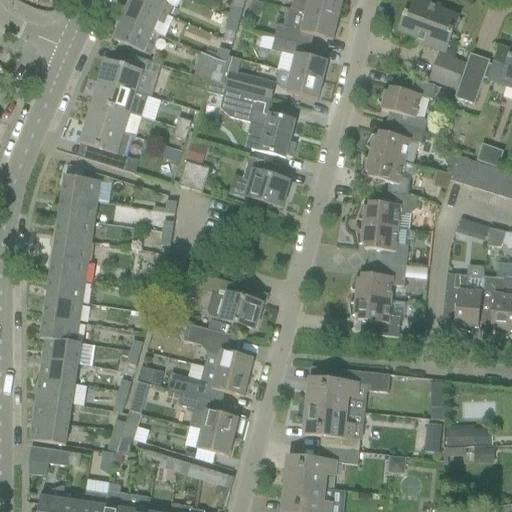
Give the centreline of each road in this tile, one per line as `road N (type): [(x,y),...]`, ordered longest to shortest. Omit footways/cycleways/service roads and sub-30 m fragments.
road 1 (residential): [(241,511),(369,0)]
road 2 (tertiary): [(0,255),(6,206),(58,86)]
